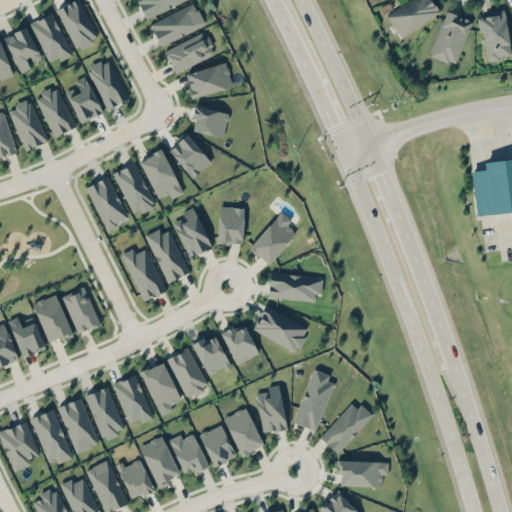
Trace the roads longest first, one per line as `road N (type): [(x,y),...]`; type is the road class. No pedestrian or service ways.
road 1 (primary): [(343,154),(407,312),(471,511)]
road 2 (residential): [(226,286),(168,322),(0,399)]
road 3 (primary): [(456,364),(369,144)]
road 4 (residential): [(137,336),(55,172)]
road 5 (residential): [(0,189),(55,172),(158,109)]
road 6 (tertiary): [(343,154),(402,129),(511,104)]
road 7 (primary): [(269,0),(343,154)]
road 8 (primary): [(369,144),(299,0)]
road 9 (primary): [(501,511),(456,364)]
road 10 (residential): [(294,470),(175,511)]
road 11 (residential): [(158,109),(104,0)]
